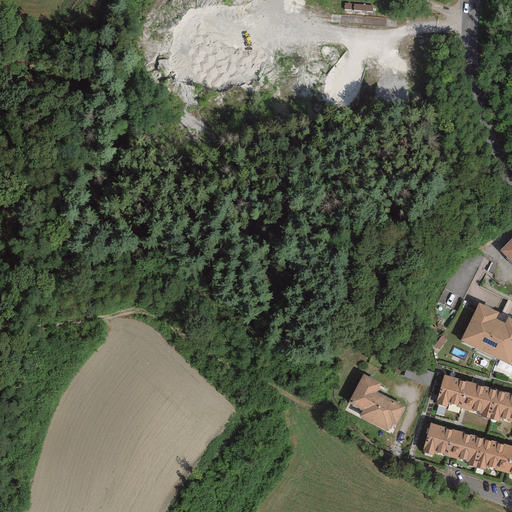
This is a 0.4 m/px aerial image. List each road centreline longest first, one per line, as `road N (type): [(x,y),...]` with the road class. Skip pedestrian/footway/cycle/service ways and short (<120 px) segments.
road 1 (track): [(0,311),(23,325),(145,307),(349,441)]
road 2 (secondary): [(469,0),(466,53),(476,118),(511,187)]
